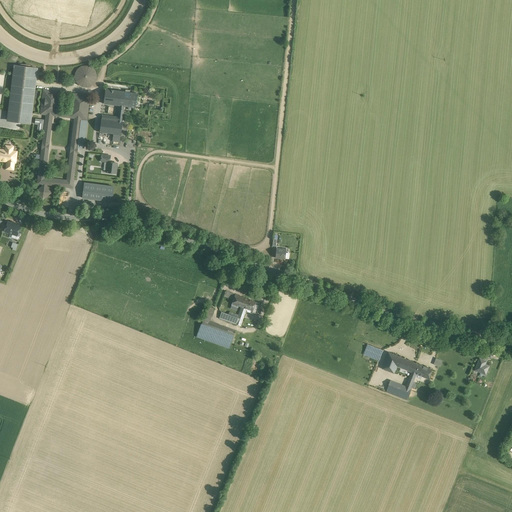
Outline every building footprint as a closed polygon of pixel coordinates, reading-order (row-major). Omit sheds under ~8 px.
[(15,66),(14,77),(35,79),(36,68),(15,66)] [(91,67),(83,66),(76,71),(75,79),(80,86),(88,87),(95,82),(96,73),(91,67)] [(29,123),(35,79),(14,77),(8,120),(29,123)] [(123,92),(105,89),(103,103),(119,106),(122,106),(123,92)] [(60,93),(43,90),(41,113),(46,113),(37,183),(42,184),(44,184),(72,188),(81,118),(86,118),(89,96),(72,94),(69,116),(76,117),(68,182),(43,179),(51,114),(58,115),(60,93)] [(137,93),(123,92),(122,106),(123,106),(135,108),(137,93)] [(118,117),(102,115),(100,132),(113,133),(112,141),(113,141),(119,142),(123,110),(123,106),(122,106),(119,106),(118,117)] [(44,120),(35,119),(35,122),(38,123),(40,125),(39,131),(42,131),(44,120)] [(12,147),(6,146),(5,151),(0,150),(0,160),(8,161),(7,168),(13,169),(14,162),(15,162),(16,152),(12,152),(12,147)] [(110,162),(108,162),(106,172),(115,174),(117,163),(110,162)] [(114,186),(84,182),(82,198),(112,202),(114,186)] [(50,193),(44,185),(44,184),(42,184),(42,187),(37,191),(36,191),(36,192),(37,192),(42,199),(43,199),(50,193),(51,193),(50,193)] [(20,226),(8,222),(4,231),(17,236),(20,226)] [(286,250),(276,249),(275,258),(285,259),(286,250)] [(246,299),(235,295),(233,299),(231,305),(238,308),(239,306),(241,307),(243,308),(246,299)] [(260,304),(246,299),(243,308),(244,308),(246,309),(252,311),(251,313),(256,315),(260,304)] [(208,307),(199,333),(205,335),(208,326),(214,308),(208,307)] [(240,325),(246,309),(244,308),(243,308),(241,307),(238,315),(229,312),(228,314),(222,312),(219,318),(240,325)] [(227,333),(208,326),(205,335),(223,341),(227,333)] [(400,357),(390,353),(386,361),(397,365),(400,357)] [(407,360),(400,357),(397,365),(413,371),(417,373),(420,365),(415,363),(407,360)] [(434,364),(440,367),(443,360),(436,358),(434,364)] [(484,360),(480,358),(476,370),(486,374),(489,366),(483,363),(484,360)] [(397,365),(386,361),(384,368),(395,372),(397,365)] [(413,371),(397,365),(395,372),(410,378),(413,371)] [(432,370),(420,365),(417,373),(429,378),(432,370)] [(410,378),(407,387),(411,388),(412,387),(414,382),(417,373),(413,371),(410,378)] [(407,387),(391,381),(388,389),(403,395),(407,387)] [(411,388),(407,387),(403,395),(409,397),(412,389),(411,388)]
